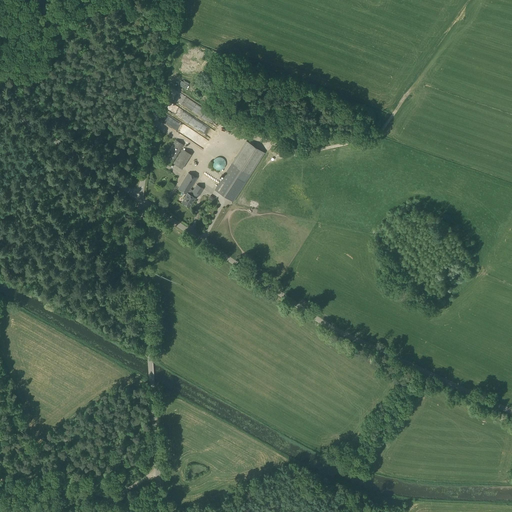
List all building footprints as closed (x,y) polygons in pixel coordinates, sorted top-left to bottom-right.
[(175,97),(181,102),(185,98),(178,92),(175,97)] [(182,134),(206,149),(210,142),(186,127),(182,134)] [(170,166),(183,145),(175,140),(162,161),(170,166)] [(232,202),(250,176),(264,154),(246,142),(215,190),(232,202)] [(182,169),(191,154),(182,149),(173,163),(182,169)] [(219,170),(220,170),(221,170),(222,170),(223,169),(224,168),(225,167),(225,166),(226,165),(226,164),(226,163),(225,162),(225,161),(224,160),(224,159),(223,158),(222,158),(221,157),(220,157),(218,157),(217,158),(216,158),(215,159),(214,159),(214,160),(213,162),(213,163),(213,164),(213,165),(213,166),(213,167),(214,168),(215,169),(216,169),(217,170),(218,170),(219,170)] [(192,190),(190,189),(197,179),(188,173),(178,189),(186,194),(181,202),(189,207),(195,198),(192,196),(193,194),(198,197),(203,189),(196,184),(192,190)] [(206,175),(218,184),(220,181),(207,173),(206,175)]
